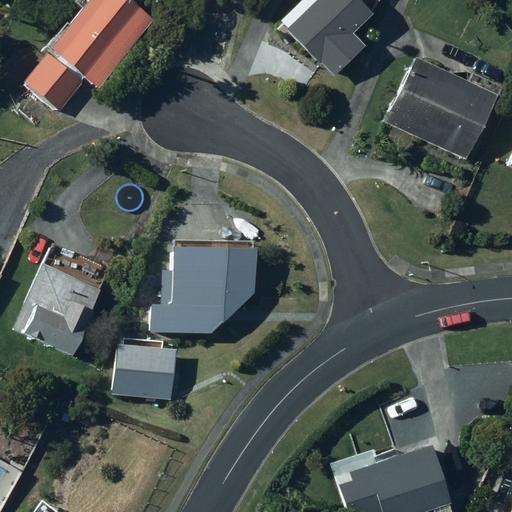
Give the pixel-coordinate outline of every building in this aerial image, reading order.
[(78,0),(42,48),(52,56),(49,61),(40,53),(18,82),(55,111),(77,83),(76,82),(80,77),(95,89),(148,20),(122,0),(78,0)] [(300,0),(304,4),(280,28),(314,63),(316,62),(329,75),(358,46),(345,33),(365,14),(351,0),(300,0)] [(490,95),(408,57),(378,121),(461,159),(490,95)] [(511,144),(502,166),(511,170),(511,144)] [(148,335),(212,336),(225,321),(226,246),(169,246),(168,304),(148,304),(148,335)] [(34,264),(5,330),(66,356),(94,289),(34,264)] [(104,394),(167,399),(171,350),(109,345),(104,394)] [(345,481),(332,485),(341,511),(419,511),(444,504),(424,445),(342,472),(345,481)]
